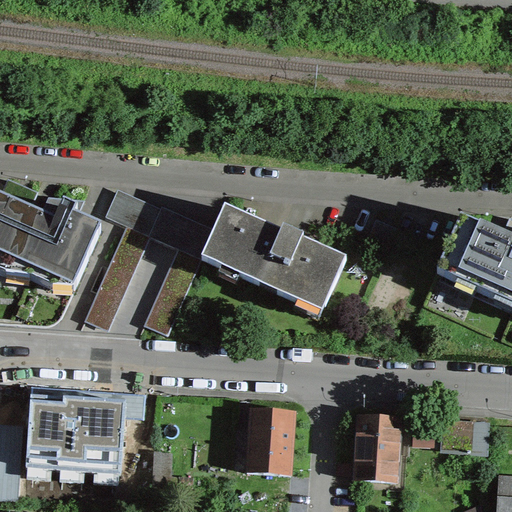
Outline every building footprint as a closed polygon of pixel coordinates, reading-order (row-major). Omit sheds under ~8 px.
[(10,180),(3,195),(32,208),(39,193),(10,180)] [(106,217),(150,237),(161,213),(117,193),(106,217)] [(43,221),(13,208),(0,236),(0,268),(9,272),(12,266),(56,285),(59,279),(77,287),(102,232),(76,220),(84,203),(53,200),(43,221)] [(0,236),(13,208),(0,202),(0,236)] [(182,251),(203,261),(215,233),(162,209),(161,213),(150,237),(182,251)] [(215,233),(203,261),(222,269),(223,268),(241,276),(241,277),(260,286),(261,284),(280,293),(279,295),(297,303),(301,296),(326,307),(347,261),(303,240),(304,239),(284,230),(282,234),(226,209),(215,233)] [(452,242),(437,274),(511,307),(511,227),(507,226),(502,238),(462,220),(452,242)] [(367,241),(386,250),(395,230),(376,221),(367,241)] [(149,238),(127,228),(86,321),(107,330),(149,238)] [(168,336),(203,261),(182,251),(148,327),(168,336)] [(0,325),(43,329),(47,328),(52,326),(56,325),(61,321),(64,318),(75,292),(39,291),(0,273),(0,325)] [(127,403),(37,399),(36,441),(53,442),(53,445),(57,445),(57,441),(72,442),(72,447),(74,447),(75,443),(85,444),(84,447),(89,447),(89,444),(105,444),(105,447),(125,448),(127,403)] [(295,414),(252,412),(249,474),(292,476),(295,414)] [(359,419),(355,481),(398,483),(402,421),(359,419)] [(443,424),(442,451),(473,452),(474,426),(443,424)] [(171,453),(156,453),(155,495),(170,495),(171,453)] [(511,511),(511,479),(501,479),(498,511),(511,511)]
